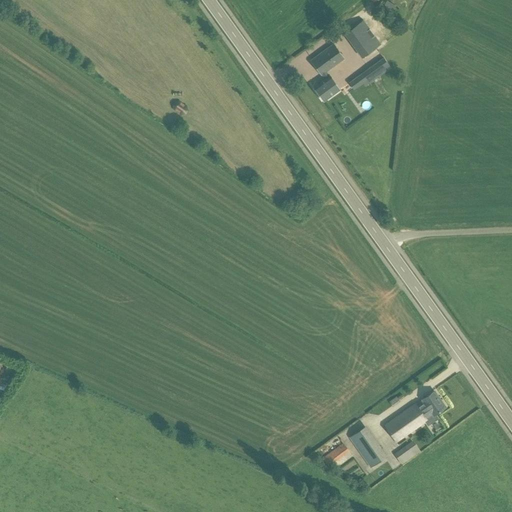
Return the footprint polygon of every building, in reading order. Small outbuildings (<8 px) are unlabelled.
[(387,13),(392,6),(383,0),(379,7),(387,13)] [(356,21),(342,31),(362,58),(380,43),(375,37),(371,40),(356,21)] [(335,44),(310,60),(322,74),(323,73),(326,72),(345,58),(335,44)] [(384,57),(349,82),(354,89),(362,84),(365,87),(391,68),(384,57)] [(327,79),(314,88),(324,101),(339,89),(330,76),(329,77),(326,72),(323,73),(327,79)] [(187,108),(177,102),(174,108),(184,114),(187,108)] [(415,404),(385,425),(396,441),(426,419),(427,421),(434,416),(433,414),(444,406),(433,391),(422,399),(424,402),(417,407),(415,404)] [(396,397),(389,401),(392,406),(399,402),(396,397)] [(385,456),(364,427),(351,436),(372,465),(385,456)] [(415,441),(396,454),(403,464),(421,451),(415,441)] [(343,442),(322,457),(328,466),(349,450),(343,442)]
